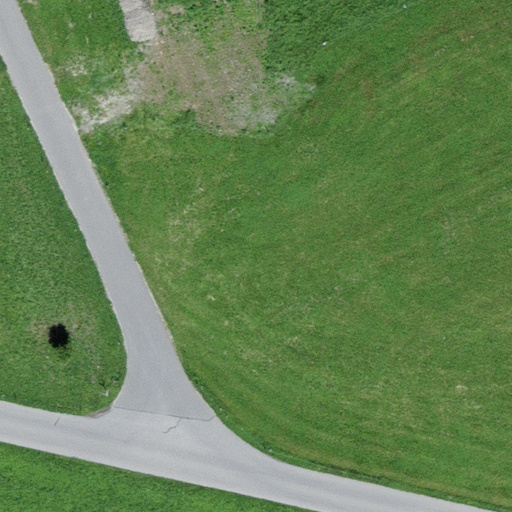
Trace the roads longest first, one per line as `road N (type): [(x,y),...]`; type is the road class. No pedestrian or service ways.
road 1 (unclassified): [(470,511),(0,405)]
road 2 (track): [(192,447),(0,25)]
